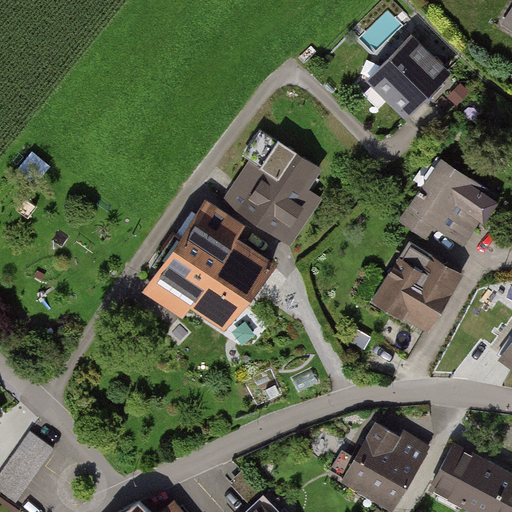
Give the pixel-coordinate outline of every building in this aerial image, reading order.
[(511,0),(509,0),(493,23),(511,36),(511,0)] [(413,33),(371,74),(405,108),(447,68),(413,33)] [(308,160),(266,131),(220,197),(280,240),(313,193),(294,180),(308,160)] [(439,155),(394,220),(423,241),(433,226),(461,246),(496,195),(439,155)] [(200,198),(137,289),(179,317),(186,307),(217,328),(265,260),(228,235),(236,223),(200,198)] [(463,277),(406,238),(366,294),(423,334),(463,277)] [(511,328),(491,358),(511,372),(511,328)] [(427,446),(374,412),(334,475),(388,509),(427,446)] [(29,431),(0,470),(0,491),(17,503),(34,479),(55,450),(29,431)] [(511,511),(511,473),(453,445),(430,489),(475,511),(511,511)] [(180,511),(175,505),(166,511),(269,511),(257,498),(241,511),(180,511)]
